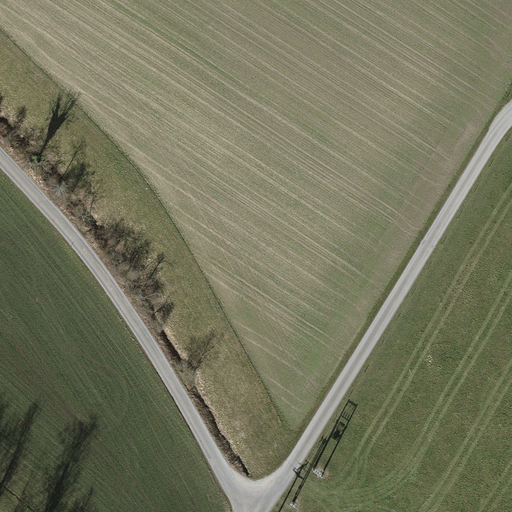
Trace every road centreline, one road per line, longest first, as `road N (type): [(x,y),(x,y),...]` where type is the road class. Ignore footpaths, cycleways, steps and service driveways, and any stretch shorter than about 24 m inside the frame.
road 1 (track): [(262,509),(511,116)]
road 2 (track): [(260,511),(231,482),(115,289),(0,153)]
